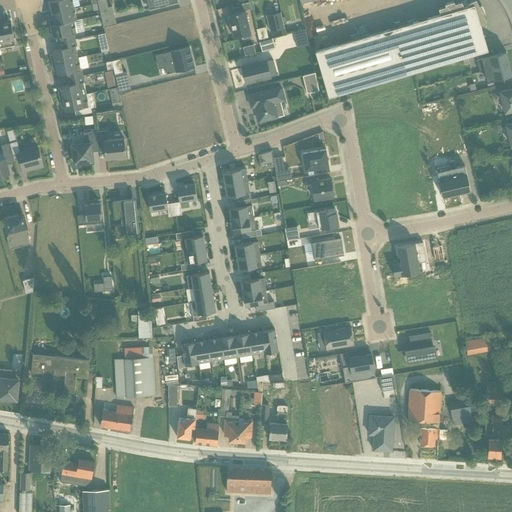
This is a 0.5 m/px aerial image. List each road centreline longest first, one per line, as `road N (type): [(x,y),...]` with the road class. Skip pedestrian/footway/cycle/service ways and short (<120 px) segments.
road 1 (tertiary): [(511,474),(184,454),(0,421)]
road 2 (residential): [(237,151),(340,120),(363,236)]
road 3 (residential): [(25,0),(62,185)]
road 4 (residential): [(206,161),(233,323)]
road 5 (residential): [(237,151),(198,0)]
road 6 (residential): [(363,236),(511,206)]
road 7 (residential): [(206,161),(62,185)]
